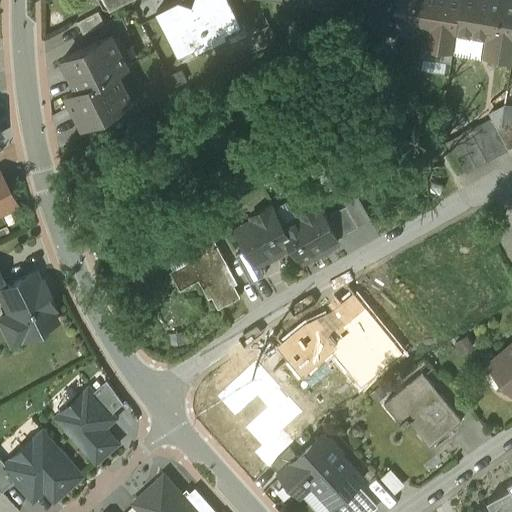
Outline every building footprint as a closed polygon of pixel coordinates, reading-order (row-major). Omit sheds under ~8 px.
[(213,43),(193,4),(181,0),(177,0),(157,10),(179,55),(195,47),(197,51),(213,43)] [(193,0),(193,4),(213,43),(228,35),(226,31),(242,23),(230,0),(193,0)] [(315,0),(303,0),(302,6),(314,8),(315,0)] [(327,0),(315,0),(314,8),(326,10),(327,0)] [(340,0),(327,0),(326,10),(332,11),(339,12),(339,8),(340,0)] [(390,0),(372,0),(369,20),(387,23),(390,0)] [(400,0),(390,0),(387,23),(397,24),(400,0)] [(461,0),(400,0),(397,24),(398,25),(427,29),(456,34),(457,27),(461,0)] [(511,1),(502,0),(461,0),(457,27),(490,33),(495,33),(491,54),(487,54),(487,56),(511,60),(511,1)] [(98,10),(77,21),(83,34),(98,27),(105,23),(98,10)] [(105,23),(98,27),(103,38),(113,33),(114,35),(128,28),(121,15),(105,23)] [(377,33),(397,36),(398,25),(397,24),(387,23),(369,20),(377,33)] [(454,50),(456,34),(427,29),(424,45),(454,50)] [(103,38),(63,58),(78,88),(117,68),(118,69),(128,64),(114,35),(113,33),(103,38)] [(452,62),(454,50),(424,45),(422,58),(452,62)] [(78,88),(67,94),(83,124),(123,104),(133,99),(133,98),(118,69),(117,68),(78,88)] [(152,89),(133,98),(133,99),(123,104),(128,114),(157,100),(152,89)] [(492,117),(470,129),(476,140),(497,128),(498,128),(492,117)] [(498,128),(497,128),(509,149),(511,147),(511,129),(508,122),(498,128)] [(497,128),(476,140),(476,141),(488,161),(509,149),(497,128)] [(476,141),(455,152),(467,172),(488,161),(476,141)] [(321,165),(310,162),(308,170),(307,174),(318,176),(321,165)] [(0,210),(15,203),(0,173),(0,210)] [(369,218),(357,198),(357,199),(354,194),(344,200),(346,204),(358,224),(358,225),(369,218)] [(318,206),(315,201),(310,200),(299,206),(298,211),(299,214),(298,217),(284,225),(283,226),(293,243),(292,243),(301,259),(304,260),(315,254),(317,254),(324,250),(325,248),(337,241),(338,238),(337,236),(329,222),(320,205),(318,206)] [(358,224),(346,204),(337,209),(330,213),(334,219),(329,222),(337,236),(358,225),(358,224)] [(271,207),(266,205),(255,211),(253,217),(255,219),(239,228),(238,231),(247,247),(256,264),(262,261),(272,255),(274,255),(281,252),(282,249),(292,243),(293,243),(283,226),(284,225),(274,208),(272,209),(271,207)] [(237,281),(211,232),(183,247),(190,260),(172,270),(181,287),(199,277),(209,296),(213,294),(219,306),(240,294),(234,283),(237,281)] [(256,264),(247,247),(236,253),(251,282),(265,274),(266,269),(262,261),(256,264)] [(5,286),(0,288),(0,293),(10,313),(22,337),(58,320),(53,309),(56,308),(42,281),(40,282),(35,272),(5,286)] [(403,350),(357,294),(336,311),(334,308),(302,335),(297,329),(282,341),(293,354),(298,350),(302,354),(296,359),(304,368),(319,356),(318,354),(336,338),(353,359),(351,361),(362,374),(381,357),(387,364),(403,350)] [(0,319),(11,342),(22,337),(10,313),(0,317),(0,319)] [(511,343),(490,362),(511,387),(511,343)] [(462,418),(423,370),(385,402),(401,421),(400,422),(403,425),(409,420),(430,445),(462,418)] [(108,379),(94,391),(113,412),(124,402),(108,379)] [(89,387),(57,416),(97,461),(118,441),(105,427),(116,416),(113,412),(94,391),(89,387)] [(5,463),(2,465),(14,479),(32,498),(44,487),(55,499),(82,474),(42,429),(5,463)] [(363,478),(323,433),(299,455),(280,472),(297,490),(313,476),(337,502),(363,478)] [(290,446),(272,464),(280,472),(299,455),(290,446)] [(0,489),(1,491),(14,479),(2,465),(5,463),(0,457),(0,489)] [(196,511),(198,510),(165,473),(134,501),(144,511),(196,511)] [(511,511),(511,485),(488,498),(491,503),(492,503),(496,511),(511,511)] [(491,503),(475,511),(496,511),(492,503),(491,503)]
